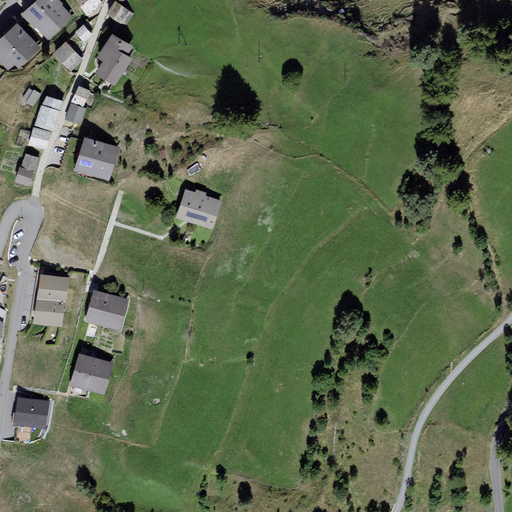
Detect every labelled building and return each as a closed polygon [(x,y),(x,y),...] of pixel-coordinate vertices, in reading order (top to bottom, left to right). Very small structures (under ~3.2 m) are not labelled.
[(70,18),(53,0),(42,0),(27,14),(49,38),(70,18)] [(98,0),(79,0),(88,14),(102,5),(98,0)] [(131,16),(117,4),(109,15),(123,26),(131,16)] [(84,21),(75,29),(84,39),(93,31),(84,21)] [(19,27),(0,42),(0,58),(8,68),(18,60),(21,63),(38,49),(19,27)] [(132,47),(115,36),(102,57),(108,61),(100,73),(115,82),(130,59),(126,56),(132,47)] [(81,60),(68,46),(57,56),(70,70),(81,60)] [(79,82),(72,98),(84,103),(91,87),(79,82)] [(35,120),(54,127),(65,97),(46,90),(35,120)] [(72,99),(66,116),(82,122),(88,105),(72,99)] [(33,122),(28,140),(48,145),(53,127),(33,122)] [(117,150),(87,140),(76,171),(107,181),(117,150)] [(24,149),(17,178),(32,181),(39,152),(24,149)] [(221,204),(188,194),(181,218),(214,228),(221,204)] [(69,280),(42,277),(36,323),(63,327),(69,280)] [(128,302),(97,293),(90,320),(121,328),(128,302)] [(112,364),(81,355),(73,385),(104,393),(112,364)] [(47,427),(52,398),(18,392),(13,420),(47,427)]
